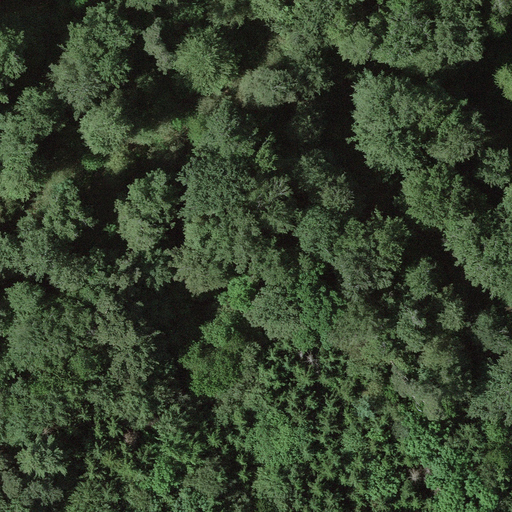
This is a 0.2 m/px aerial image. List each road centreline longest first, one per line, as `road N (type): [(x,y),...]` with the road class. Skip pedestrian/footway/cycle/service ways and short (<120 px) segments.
road 1 (track): [(224,511),(247,465),(244,147),(227,61),(237,0)]
road 2 (track): [(247,465),(290,451),(351,484),(370,511)]
